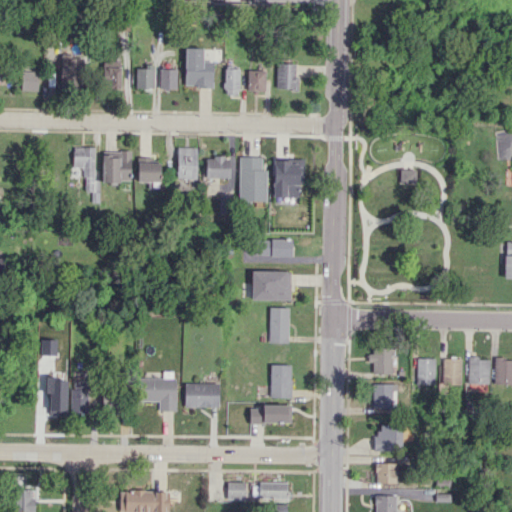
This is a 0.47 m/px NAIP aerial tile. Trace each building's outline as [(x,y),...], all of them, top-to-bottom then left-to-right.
[(212,87),(212,60),(202,60),(202,48),(184,47),(184,86),(212,87)] [(82,83),(80,54),(63,55),(64,84),(82,83)] [(296,63),(275,63),(275,87),(296,87),(296,63)] [(120,65),(102,65),(103,87),(120,87),(120,65)] [(153,66),(136,66),(135,87),(153,87),(153,66)] [(238,94),(239,68),(224,67),(223,94),(238,94)] [(176,68),(159,68),(159,88),(176,88),(176,68)] [(265,90),(264,69),(247,70),(247,91),(265,90)] [(37,90),(38,71),(21,70),(21,90),(37,90)] [(72,166),(84,166),(83,202),(99,202),(100,179),(93,179),(94,146),(72,146),(72,166)] [(196,147),(176,147),(176,177),(196,178),(196,147)] [(101,181),(129,181),(130,152),(102,151),(101,181)] [(229,177),(228,156),(205,157),(205,178),(229,177)] [(238,201),(265,202),(266,169),(261,169),(261,156),(238,156),(238,201)] [(159,159),(137,158),(137,181),(159,181),(159,159)] [(273,159),(272,196),(297,197),(297,183),(301,183),(302,160),(273,159)] [(399,168),(402,168),(406,168),(409,168),(412,168),(415,168),(415,183),(398,182),(399,168)] [(291,239),(253,239),(253,255),(291,256),(291,239)] [(503,277),(511,277),(511,240),(504,241),(503,277)] [(250,299),(289,300),(290,271),(251,270),(250,299)] [(288,307),(269,307),(268,342),(287,342),(288,307)] [(391,374),(392,350),(367,349),(367,362),(371,362),(371,373),(391,374)] [(417,384),(434,383),(434,357),(416,358),(417,384)] [(488,383),(488,357),(468,357),(467,383),(488,383)] [(511,357),(494,357),(494,383),(511,383),(511,357)] [(460,384),(460,358),(442,358),(442,384),(460,384)] [(291,364),(270,364),(270,397),(290,397),(291,364)] [(159,411),(176,410),(175,377),(137,378),(138,401),(158,400),(159,411)] [(218,406),(218,383),(183,382),(183,406),(218,406)] [(391,407),(392,383),(372,383),(372,407),(391,407)] [(87,388),(70,389),(71,412),(88,412),(87,388)] [(59,417),(58,392),(45,393),(46,418),(59,417)] [(290,422),(290,404),(261,404),(261,407),(249,407),(249,422),(290,422)] [(372,450),(400,450),(401,425),(379,424),(379,432),(373,432),(372,450)] [(396,462),(375,462),(374,482),(395,483),(396,462)] [(244,481),(226,481),(226,498),(244,499),(244,481)] [(287,498),(286,481),(258,482),(259,498),(287,498)] [(32,511),(32,489),(14,488),(13,511),(32,511)] [(119,511),(127,511),(168,511),(168,489),(119,490),(119,511)] [(394,511),(395,494),(374,494),(373,511),(394,511)]
